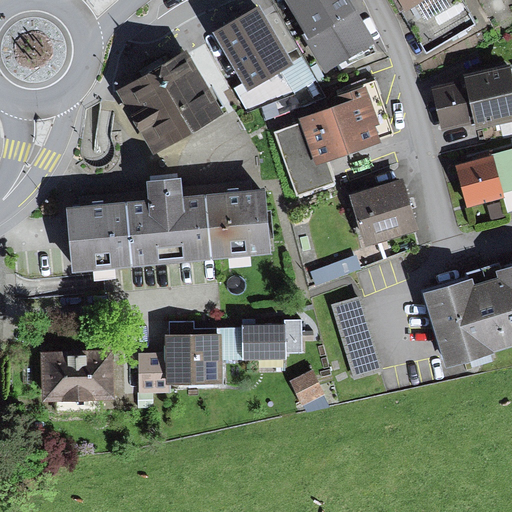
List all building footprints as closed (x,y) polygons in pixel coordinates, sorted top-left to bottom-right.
[(357,12),(349,0),(284,0),(309,41),(305,43),(325,75),(376,44),(357,12)] [(399,0),(427,46),(473,19),(461,0),(399,0)] [(294,68),(260,7),(212,34),(241,85),(234,89),(248,114),(297,96),(283,74),(294,68)] [(185,48),(115,88),(132,117),(142,133),(154,155),(224,115),(188,53),(185,48)] [(511,111),(511,98),(502,61),(432,79),(443,123),(486,112),(488,118),(511,111)] [(342,101),(272,125),(294,190),(333,177),(325,152),(392,129),(375,78),(338,91),(342,101)] [(511,140),(452,157),(464,203),(498,194),(497,190),(511,185),(511,140)] [(355,203),(366,240),(418,225),(402,171),(341,188),(343,194),(346,206),(355,203)] [(66,210),(72,274),(272,255),(266,191),(183,198),(182,180),(147,184),(148,202),(66,210)] [(312,268),(316,282),(362,267),(358,253),(312,268)] [(424,291),(444,362),(488,350),(486,344),(511,336),(511,261),(495,266),(497,271),(424,291)] [(359,294),(331,303),(352,375),(380,366),(359,294)] [(241,324),(241,352),(282,352),(282,324),(241,324)] [(138,351),(138,388),(167,388),(167,378),(216,377),(216,331),(163,332),(163,351),(138,351)] [(67,352),(42,352),(43,403),(64,403),(92,402),(116,402),(115,351),(67,352)] [(290,378),(301,399),(321,388),(309,367),(290,378)]
